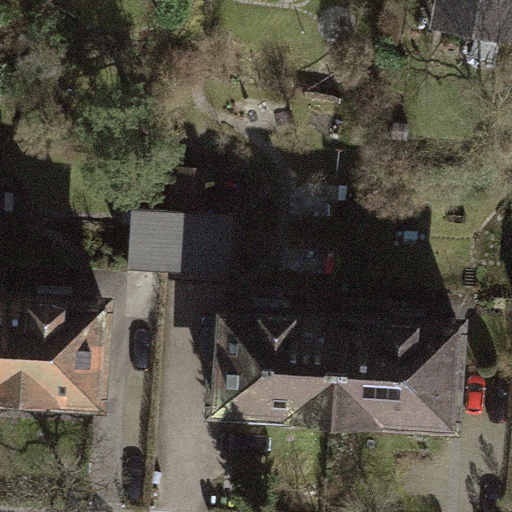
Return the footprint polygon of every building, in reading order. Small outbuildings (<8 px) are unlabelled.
[(511,52),(511,0),(439,0),(433,39),(511,52)] [(131,275),(172,277),(175,217),(134,215),(131,275)] [(175,217),(172,277),(235,281),(238,220),(175,217)] [(113,306),(0,298),(0,409),(105,417),(113,306)] [(335,312),(209,304),(202,415),(328,423),(335,312)] [(461,321),(335,312),(328,423),(454,432),(461,321)]
